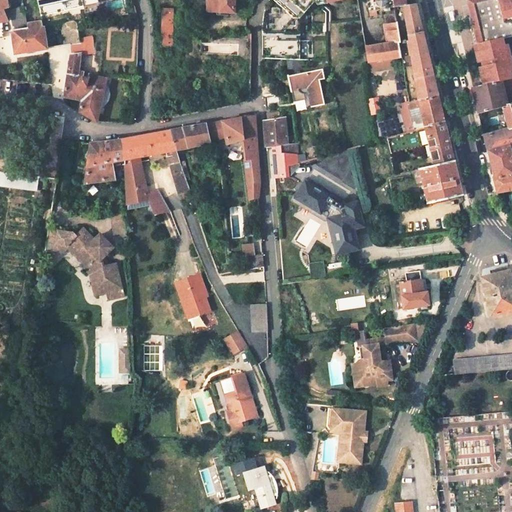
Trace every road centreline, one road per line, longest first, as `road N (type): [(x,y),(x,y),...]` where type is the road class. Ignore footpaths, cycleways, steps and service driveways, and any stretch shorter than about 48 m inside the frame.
road 1 (residential): [(311,511),(271,379),(276,351),(258,107)]
road 2 (residential): [(491,228),(368,511)]
road 3 (secondary): [(491,228),(433,0)]
road 4 (unknown): [(271,379),(163,172)]
road 5 (residential): [(142,127),(147,23),(140,0)]
